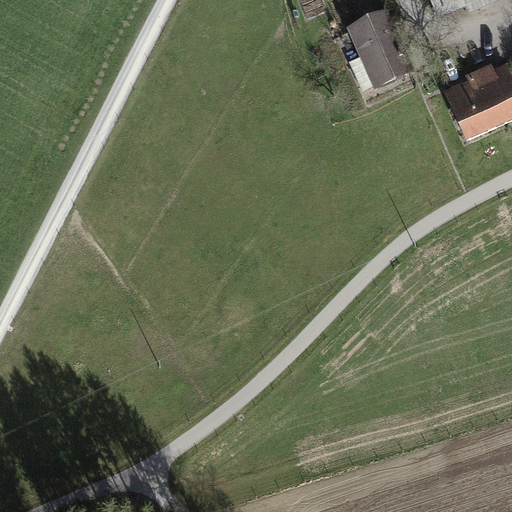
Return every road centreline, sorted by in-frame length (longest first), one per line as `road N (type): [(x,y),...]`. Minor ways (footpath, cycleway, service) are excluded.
road 1 (track): [(42,511),(131,474),(185,439),(392,245),(511,171)]
road 2 (track): [(0,331),(172,0)]
